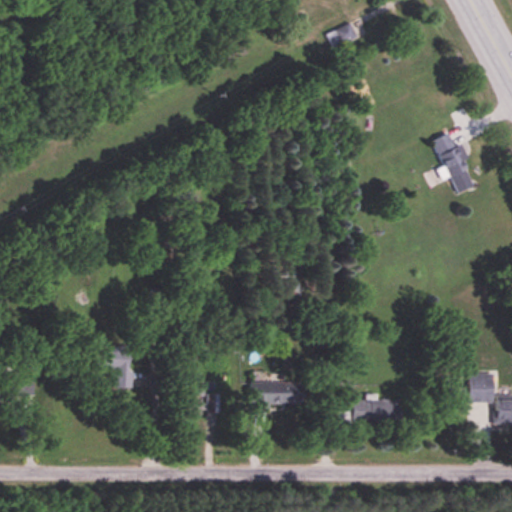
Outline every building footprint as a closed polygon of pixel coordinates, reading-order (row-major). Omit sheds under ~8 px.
[(354,39),(348,24),(332,31),(338,45),(354,39)] [(448,178),(466,168),(447,133),(429,143),(448,178)] [(128,389),(128,347),(101,347),(101,341),(92,341),(92,372),(111,372),(111,389),(128,389)] [(467,403),(492,403),(492,374),(467,374),(467,403)] [(9,396),(30,396),(30,379),(9,379),(9,396)] [(301,407),(301,382),(248,382),(248,407),(301,407)] [(201,416),(201,383),(174,383),(174,416),(201,416)] [(511,400),(496,400),(496,424),(511,424),(511,400)] [(339,401),(339,422),(399,424),(400,402),(339,401)]
